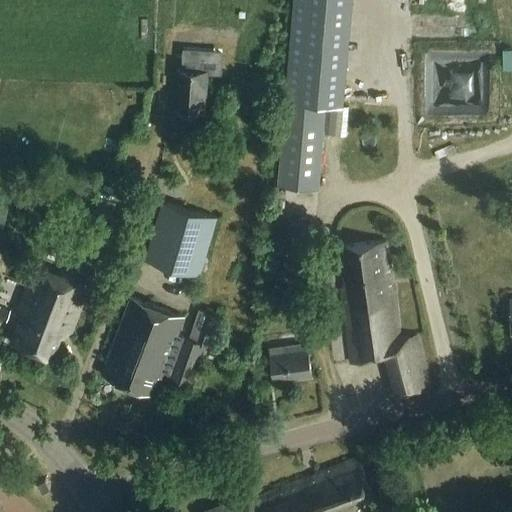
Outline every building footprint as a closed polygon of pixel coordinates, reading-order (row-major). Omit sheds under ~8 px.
[(286,100),(279,184),(322,187),(328,103),(332,56),(289,52),(286,100)] [(201,112),(204,75),(177,73),(174,110),(201,112)] [(213,261),(205,258),(216,220),(162,205),(145,262),(199,278),(200,275),(208,278),(213,261)] [(93,208),(78,246),(101,254),(107,239),(105,238),(108,229),(111,230),(116,217),(93,208)] [(386,358),(397,397),(430,391),(415,336),(399,339),(391,288),(389,288),(382,242),(344,248),(348,271),(342,272),(344,289),(339,290),(350,363),(386,358)] [(87,286),(36,266),(13,325),(17,326),(10,343),(48,357),(56,337),(70,332),(87,286)] [(204,312),(199,330),(194,340),(176,334),(182,318),(130,298),(100,377),(149,395),(156,377),(159,378),(160,376),(162,377),(164,372),(191,382),(203,344),(211,347),(220,318),(204,312)] [(328,308),(327,299),(314,301),(315,310),(328,308)] [(0,307),(0,319),(8,322),(11,312),(0,307)] [(331,332),(328,311),(316,313),(319,334),(331,332)] [(310,378),(304,347),(269,352),(274,384),(310,378)] [(200,511),(344,511),(360,506),(358,501),(372,496),(358,459),(251,500),(248,493),(200,511)] [(44,492),(52,488),(47,478),(38,483),(44,492)]
